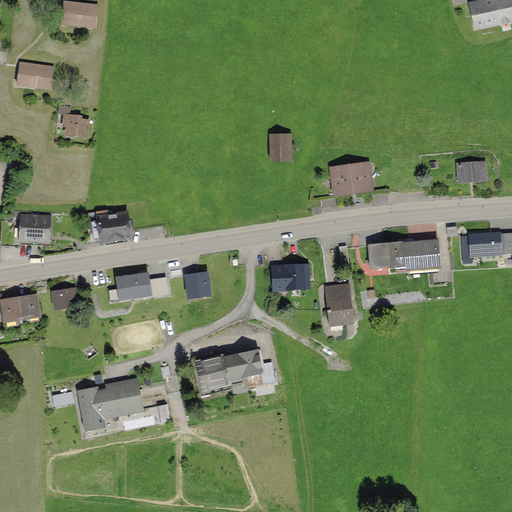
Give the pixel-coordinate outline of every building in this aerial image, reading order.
[(511,0),(486,0),(469,4),(476,32),(511,22),(511,0)] [(99,7),(64,2),(61,26),(96,31),(99,7)] [(57,69),(22,64),(19,89),(54,93),(57,69)] [(92,124),(66,120),(63,140),(89,144),(92,124)] [(294,137),(272,139),(274,166),(296,164),(294,137)] [(373,161),(330,170),(336,200),(379,191),(373,161)] [(490,161),(457,166),(460,186),(493,182),(490,161)] [(128,213),(96,219),(101,248),(133,242),(128,213)] [(53,217),(20,216),(20,223),(19,244),(52,245),(53,217)] [(19,244),(20,223),(2,222),(1,247),(19,248),(19,244)] [(473,259),(502,257),(501,236),(501,234),(461,237),(463,266),(473,265),(473,259)] [(511,235),(501,236),(502,257),(511,256),(511,235)] [(438,241),(404,245),(406,270),(406,276),(441,272),(438,241)] [(404,245),(368,247),(370,273),(406,270),(404,245)] [(347,247),(339,248),(341,267),(349,266),(347,247)] [(309,266),(272,267),(273,294),(310,293),(309,266)] [(147,274),(116,278),(120,304),(151,300),(148,281),(147,274)] [(213,300),(210,274),(185,277),(188,303),(213,300)] [(166,278),(148,281),(151,300),(169,297),(166,278)] [(350,287),(324,290),(330,331),(356,327),(350,287)] [(77,291),(52,294),(54,312),(79,309),(77,291)] [(38,296),(20,299),(24,324),(42,321),(38,296)] [(20,299),(1,302),(5,327),(24,324),(20,299)] [(260,350),(200,365),(207,394),(267,379),(260,350)] [(98,389),(77,393),(86,435),(106,431),(104,421),(144,413),(137,380),(105,387),(106,390),(99,392),(98,389)] [(72,393),(53,397),(55,408),(74,404),(72,393)]
